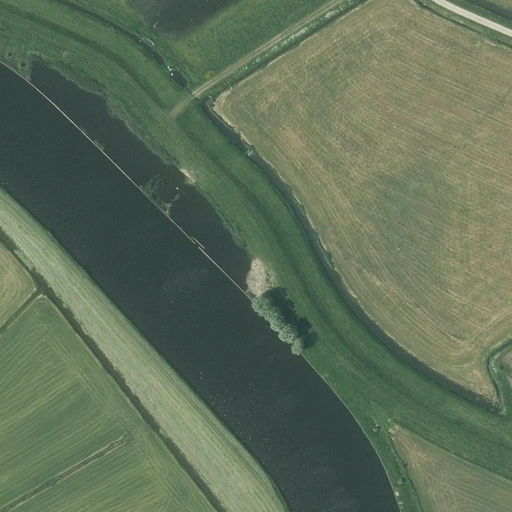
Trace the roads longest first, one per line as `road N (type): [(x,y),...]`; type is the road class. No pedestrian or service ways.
road 1 (track): [(130,81),(257,215),(307,307),(353,361),(413,407),(511,457)]
road 2 (track): [(167,119),(337,0)]
road 3 (track): [(130,81),(109,58),(0,8)]
